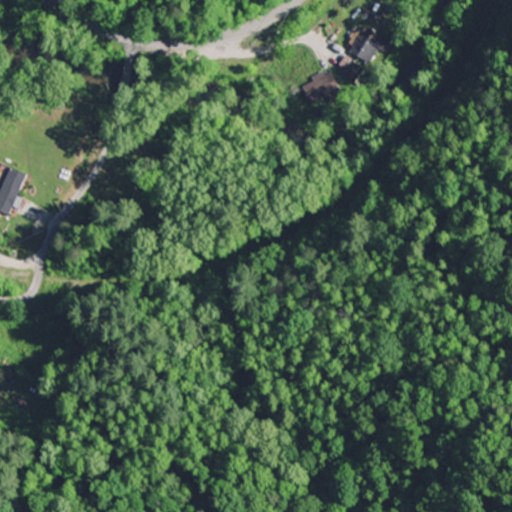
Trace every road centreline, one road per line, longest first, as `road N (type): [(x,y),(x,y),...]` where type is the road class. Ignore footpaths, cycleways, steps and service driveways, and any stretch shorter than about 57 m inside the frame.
road 1 (residential): [(53,0),(134,44),(187,49),(248,38),(309,0)]
road 2 (residential): [(122,101),(106,149),(55,225),(30,295),(0,300)]
